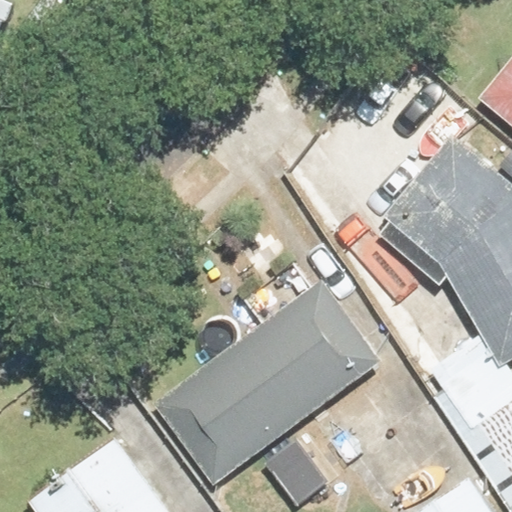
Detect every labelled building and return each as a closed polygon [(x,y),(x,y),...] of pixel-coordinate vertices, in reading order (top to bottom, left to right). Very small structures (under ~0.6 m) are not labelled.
[(511,85),(496,108),(511,120),(511,85)] [(433,369),(511,498),(511,172),(476,139),(395,226),(452,279),(496,335),(433,369)] [(394,360),(336,280),(164,406),(223,485),(394,360)] [(178,511),(133,440),(42,497),(51,511),(178,511)] [(504,511),(487,485),(445,511),(504,511)]
